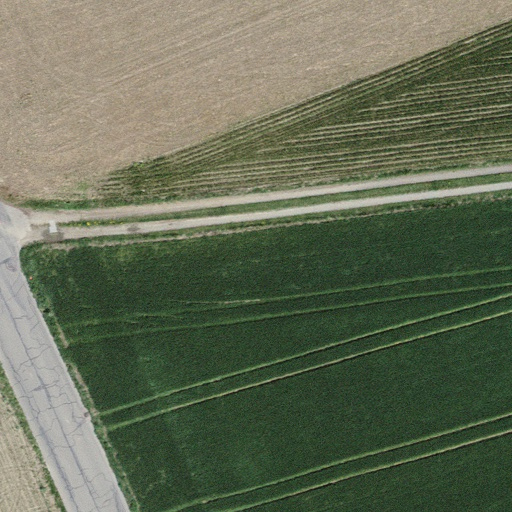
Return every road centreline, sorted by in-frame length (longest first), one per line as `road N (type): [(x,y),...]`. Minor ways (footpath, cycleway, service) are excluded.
road 1 (track): [(511,180),(0,235)]
road 2 (unclassified): [(96,511),(0,292)]
